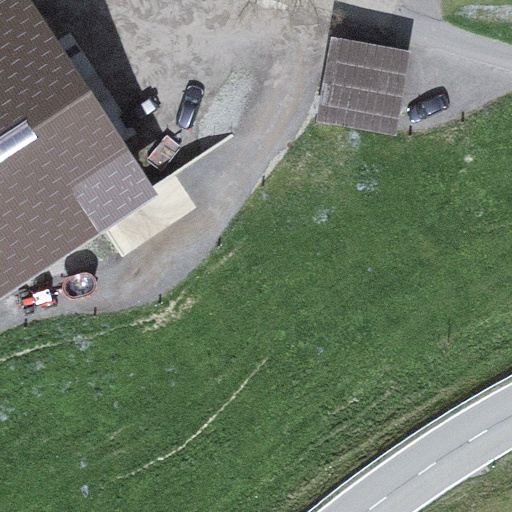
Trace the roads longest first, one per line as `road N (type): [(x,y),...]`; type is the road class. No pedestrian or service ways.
road 1 (secondary): [(348,511),(511,400)]
road 2 (track): [(511,58),(428,35),(395,13),(397,0)]
